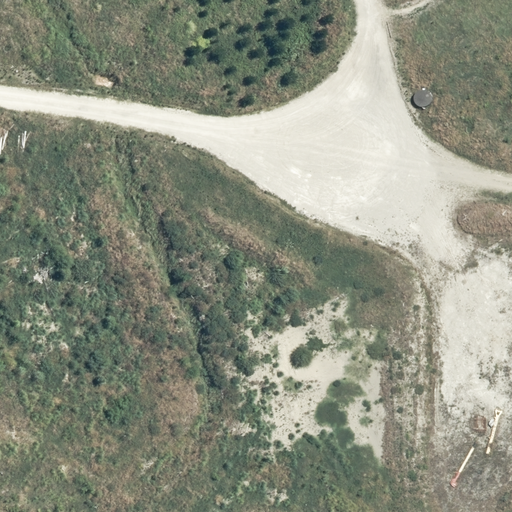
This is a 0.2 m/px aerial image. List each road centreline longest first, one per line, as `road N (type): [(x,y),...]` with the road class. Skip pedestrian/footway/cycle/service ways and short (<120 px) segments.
road 1 (track): [(511,182),(0,102)]
road 2 (track): [(366,0),(363,45),(286,147)]
